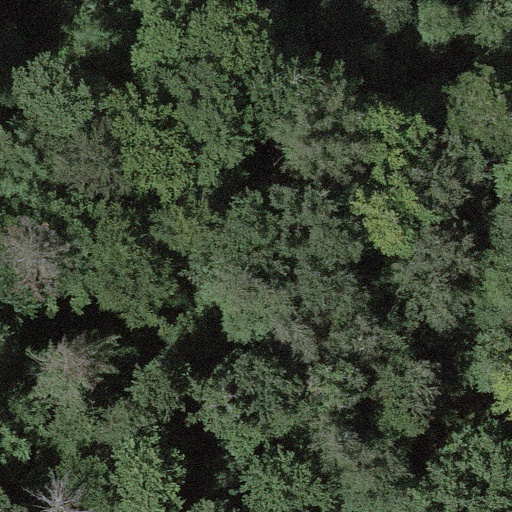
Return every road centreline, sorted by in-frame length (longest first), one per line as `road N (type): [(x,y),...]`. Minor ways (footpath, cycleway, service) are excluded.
road 1 (track): [(511,157),(491,191),(462,345)]
road 2 (track): [(404,511),(511,392)]
